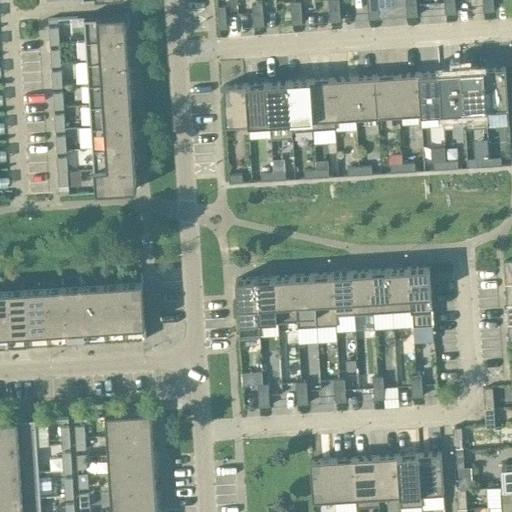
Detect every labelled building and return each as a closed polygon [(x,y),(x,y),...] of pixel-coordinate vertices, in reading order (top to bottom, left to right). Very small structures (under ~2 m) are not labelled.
[(338,0),(327,0),(328,10),(339,9),(338,0)] [(493,10),(492,0),(481,0),(482,0),(483,10),(493,10)] [(300,1),(289,2),(290,13),(301,12),(300,1)] [(455,12),(454,2),(444,2),(444,13),(455,12)] [(262,4),(251,4),(252,15),(263,14),(262,4)] [(417,15),(416,4),(405,5),(406,15),(417,15)] [(225,6),(217,6),(219,28),(226,27),(225,6)] [(378,17),(378,7),(367,7),(368,18),(378,17)] [(340,20),(339,9),(328,10),(329,20),(340,20)] [(302,22),(301,12),(290,13),(291,23),(302,22)] [(126,37),(125,14),(98,16),(84,17),(85,39),(99,39),(126,37)] [(263,25),(263,14),(252,15),(253,25),(263,25)] [(59,41),(58,27),(48,28),(49,42),(59,41)] [(128,58),(126,37),(99,39),(85,39),(87,61),(101,60),(128,58)] [(60,63),(59,49),(50,50),(51,64),(60,63)] [(129,80),(128,58),(101,60),(87,61),(88,83),(102,82),(129,80)] [(505,67),(482,68),(485,109),(484,109),(484,113),(508,112),(505,67)] [(485,109),(482,68),(461,70),(463,110),(484,109),(485,109)] [(61,84),(60,70),(51,71),(52,85),(61,84)] [(463,110),(461,70),(439,71),(442,111),(463,110)] [(442,111),(439,71),(418,73),(420,113),(442,111)] [(420,113),(418,73),(396,74),(399,114),(420,113)] [(399,114),(396,74),(374,75),(377,116),(399,114)] [(377,116),(374,75),(353,77),(355,117),(377,116)] [(355,117),(353,77),(331,78),(334,119),(335,118),(355,117)] [(334,119),(331,78),(310,80),(313,130),(336,128),(335,118),(334,119)] [(130,101),(129,80),(102,82),(88,83),(89,104),(103,103),(130,101)] [(313,130),(310,80),(288,81),(291,121),(290,121),(290,131),(313,130)] [(291,121),(288,81),(267,82),(269,123),(290,121),(291,121)] [(269,123),(267,82),(245,84),(248,124),(269,123)] [(248,124),(245,84),(222,85),(225,126),(248,124)] [(63,106),(62,92),(52,93),(53,107),(63,106)] [(132,123),(130,101),(103,103),(89,104),(91,126),(105,125),(132,123)] [(64,127),(63,114),(54,114),(55,128),(64,127)] [(133,145),(132,123),(105,125),(91,126),(92,147),(106,146),(133,145)] [(66,149),(65,135),(55,136),(56,150),(66,149)] [(135,166),(133,145),(106,146),(92,147),(93,169),(107,168),(135,166)] [(67,171),(66,157),(56,157),(57,171),(67,171)] [(489,166),(488,157),(476,158),(476,167),(489,166)] [(500,157),(488,157),(489,166),(501,165),(500,157)] [(457,159),(445,160),(445,169),(458,168),(457,159)] [(445,169),(445,160),(433,161),(433,170),(445,169)] [(414,162),(402,163),(402,172),(415,171),(414,162)] [(402,172),(402,163),(390,164),(390,172),(402,172)] [(371,165),(359,166),(359,175),(371,174),(371,165)] [(136,189),(135,166),(107,168),(93,169),(95,192),(136,189)] [(359,175),(359,166),(346,167),(347,175),(359,175)] [(328,168),(315,169),(316,177),(328,176),(328,168)] [(316,177),(315,169),(303,170),(304,178),(316,177)] [(68,185),(67,171),(57,171),(58,186),(68,185)] [(285,171),(272,172),(273,180),(285,179),(285,171)] [(273,180),(272,172),(260,172),(261,181),(273,180)] [(241,174),(228,175),(229,183),(242,182),(241,174)] [(511,260),(503,261),(504,278),(511,277),(511,260)] [(429,266),(408,267),(410,290),(411,310),(431,309),(430,288),(429,266)] [(410,290),(408,267),(389,269),(391,291),(392,311),(411,310),(410,290)] [(391,291),(389,269),(370,270),(372,292),(373,313),(392,311),(391,291)] [(372,292),(370,270),(351,271),(352,294),(354,314),(373,313),(372,292)] [(352,294),(351,271),(332,272),(333,295),(335,315),(336,315),(354,314),(352,294)] [(333,295),(332,272),(313,274),(314,296),(315,316),(314,316),(315,326),(336,325),(336,315),(335,315),(333,295)] [(314,296),(313,274),(293,275),(295,297),(296,318),(314,316),(315,316),(314,296)] [(295,297),(293,275),(274,276),(276,299),(277,319),(296,318),(295,297)] [(276,299),(274,276),(255,277),(258,320),(277,319),(276,299)] [(258,320),(255,277),(235,279),(238,321),(258,320)] [(145,320),(142,285),(120,286),(122,321),(123,340),(146,339),(145,325),(145,320)] [(122,321),(120,286),(101,287),(103,322),(104,341),(123,340),(122,321)] [(103,322),(101,287),(82,289),(84,324),(85,343),(104,341),(103,322)] [(84,324),(82,289),(63,290),(65,325),(66,344),(85,343),(84,324)] [(65,325),(63,290),(43,291),(46,326),(47,345),(66,344),(65,325)] [(46,326),(43,291),(24,292),(27,327),(28,346),(47,345),(46,326)] [(27,327),(24,292),(5,294),(7,328),(9,348),(28,346),(27,327)] [(7,328),(5,294),(0,293),(0,348),(9,348),(7,328)] [(421,374),(410,374),(411,385),(421,384),(421,374)] [(382,376),(371,377),(372,388),(383,387),(382,376)] [(344,379),(333,379),(334,390),(345,389),(344,379)] [(306,381),(295,382),(296,393),(306,392),(306,381)] [(268,384),(257,384),(257,395),(268,394),(268,384)] [(422,395),(421,384),(411,385),(411,396),(422,395)] [(384,397),(383,387),(372,388),(373,398),(384,397)] [(492,387),(483,388),(484,402),(493,401),(492,387)] [(345,400),(345,389),(334,390),(335,400),(345,400)] [(307,402),(306,392),(296,393),(297,403),(307,402)] [(269,405),(268,394),(257,395),(258,405),(269,405)] [(152,433),(151,412),(104,415),(106,436),(152,433)] [(494,414),(485,415),(486,427),(494,427),(494,414)] [(0,448),(36,446),(35,420),(0,421),(0,448)] [(84,437),(83,425),(74,426),(75,438),(84,437)] [(69,444),(68,426),(59,427),(61,445),(69,444)] [(153,452),(152,433),(106,436),(107,455),(153,452)] [(461,433),(452,434),(453,447),(462,447),(461,433)] [(85,449),(84,437),(75,438),(76,449),(85,449)] [(0,474),(38,472),(36,446),(0,448),(0,474)] [(463,460),(462,447),(453,447),(454,461),(463,460)] [(71,470),(70,452),(61,453),(62,471),(71,470)] [(154,471),(153,452),(107,455),(108,474),(154,471)] [(441,452),(418,453),(421,493),(443,492),(441,452)] [(421,493),(418,453),(397,454),(399,495),(421,493)] [(399,495),(397,454),(375,456),(378,496),(379,496),(399,495)] [(86,468),(85,456),(76,457),(77,469),(86,468)] [(378,496),(375,456),(353,457),(356,498),(355,498),(356,507),(379,506),(379,496),(378,496)] [(356,498),(353,457),(332,459),(334,499),(355,498),(356,498)] [(334,499),(332,459),(309,460),(312,500),(334,499)] [(511,463),(501,464),(502,486),(503,487),(511,486),(511,463)] [(156,490),(154,471),(108,474),(109,493),(156,490)] [(0,500),(40,498),(38,472),(0,474),(0,500)] [(87,487),(87,475),(78,476),(78,488),(87,487)] [(73,495),(72,478),(63,478),(64,496),(73,495)] [(511,486),(503,487),(502,486),(500,486),(501,506),(511,505),(511,486)] [(114,511),(157,509),(156,490),(109,493),(110,511),(114,511)] [(89,506),(88,495),(79,495),(80,507),(89,506)] [(465,496),(456,496),(457,509),(466,508),(465,496)] [(0,511),(40,511),(40,498),(0,500),(0,511)] [(74,511),(74,503),(65,504),(65,511),(74,511)]
